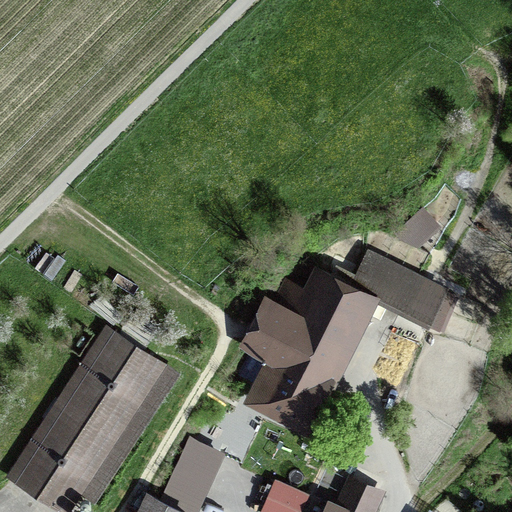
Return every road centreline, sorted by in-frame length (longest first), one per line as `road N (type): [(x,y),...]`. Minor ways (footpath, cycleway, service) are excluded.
road 1 (residential): [(0,245),(248,0)]
road 2 (track): [(411,511),(511,412)]
